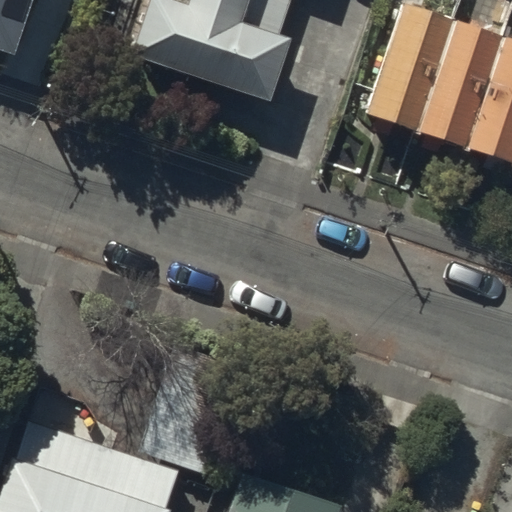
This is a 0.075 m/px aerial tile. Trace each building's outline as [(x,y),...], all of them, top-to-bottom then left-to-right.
[(0,0),(0,44),(15,50),(30,0),(0,0)] [(126,79),(265,123),(283,61),(236,46),(250,0),(189,0),(180,28),(146,17),(126,79)] [(511,45),(401,9),(359,136),(384,157),(412,156),(437,175),(458,172),(482,190),(510,190),(511,191),(511,45)] [(132,442),(22,405),(11,437),(0,432),(0,511),(156,511),(175,455),(208,466),(244,357),(169,332),(132,442)] [(330,511),(338,489),(235,455),(216,511),(330,511)]
